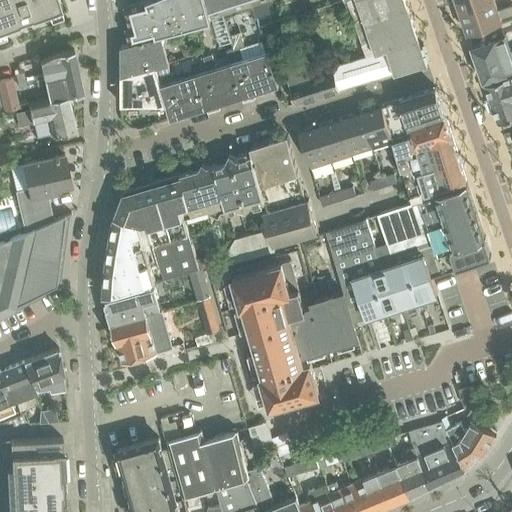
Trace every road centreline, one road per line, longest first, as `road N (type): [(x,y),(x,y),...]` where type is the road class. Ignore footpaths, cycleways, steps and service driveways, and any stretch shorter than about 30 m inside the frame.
road 1 (residential): [(453,68),(297,118),(279,115),(225,131),(214,124),(103,157)]
road 2 (residential): [(84,314),(91,511)]
road 3 (residential): [(511,248),(453,68)]
road 4 (residential): [(103,157),(84,314)]
road 5 (residential): [(103,23),(103,157)]
